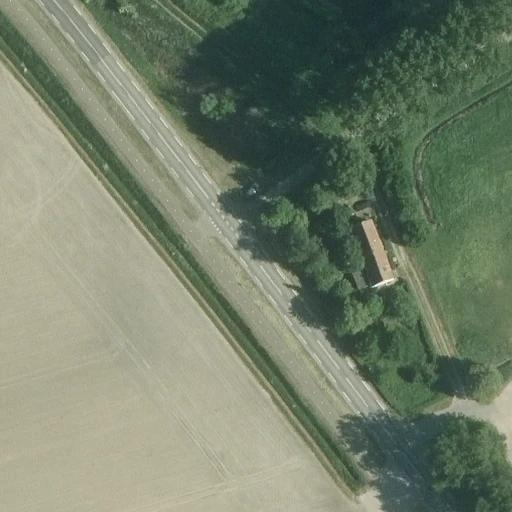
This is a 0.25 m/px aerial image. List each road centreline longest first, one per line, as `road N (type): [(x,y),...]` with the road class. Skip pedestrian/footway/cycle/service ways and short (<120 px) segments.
road 1 (secondary): [(448,511),(224,222)]
road 2 (unclassified): [(224,222),(511,37)]
road 3 (track): [(357,137),(465,410)]
road 4 (secondary): [(224,222),(48,0)]
